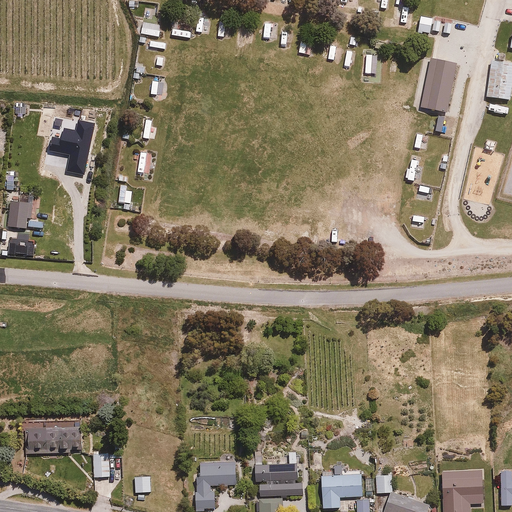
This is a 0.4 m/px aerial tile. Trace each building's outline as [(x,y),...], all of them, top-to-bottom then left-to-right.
[(395,10),(387,9),(386,21),(393,22),(395,10)] [(435,16),(421,14),(419,30),(431,31),(432,28),(439,29),(441,20),(435,19),(435,16)] [(143,20),(141,31),(158,35),(160,23),(143,20)] [(455,22),(444,20),(443,30),(453,32),(455,22)] [(294,27),(282,27),(282,40),(294,40),(294,27)] [(310,34),(302,33),(299,51),(312,52),(313,43),(309,42),(310,34)] [(378,53),(366,52),(364,71),(376,72),(378,53)] [(166,56),(158,54),(155,64),(163,67),(166,56)] [(511,96),(511,60),(492,58),(488,94),(511,97),(511,96)] [(454,67),(425,61),(415,110),(444,115),(454,67)] [(166,80),(153,77),(150,93),(163,96),(166,80)] [(481,131),(476,148),(503,156),(508,139),(481,131)] [(153,151),(140,150),(138,171),(151,172),(153,151)] [(420,179),(415,195),(432,201),(438,185),(420,179)] [(127,182),(118,181),(116,201),(125,202),(127,182)] [(83,419),(26,421),(28,451),(84,448),(83,419)] [(305,480),(300,480),(300,462),(296,462),(296,449),(281,449),(281,462),(257,462),(258,480),(260,480),(260,494),(283,494),(305,494),(305,480)] [(109,450),(92,450),(92,475),(110,475),(109,450)] [(221,459),(200,460),(200,491),(193,491),(193,510),(206,510),(206,505),(218,505),(217,490),(211,490),(211,483),(221,483),(221,486),(229,486),(229,483),(238,483),(238,457),(233,457),(233,452),(221,452),(221,459)] [(485,466),(442,467),(442,511),(471,511),(471,502),(486,501),(485,466)] [(511,466),(500,466),(501,504),(511,503),(511,466)] [(364,472),(321,474),(323,505),(340,505),(340,496),(365,495),(364,472)] [(390,472),(376,473),(377,491),(391,490),(390,472)] [(152,475),(135,475),(135,490),(152,490),(152,475)] [(392,489),(384,511),(387,511),(427,511),(431,503),(392,489)] [(283,511),(283,494),(260,494),(260,511),(283,511)] [(369,511),(369,497),(356,498),(356,511),(369,511)] [(156,503),(153,510),(158,511),(168,511),(170,508),(156,503)]
